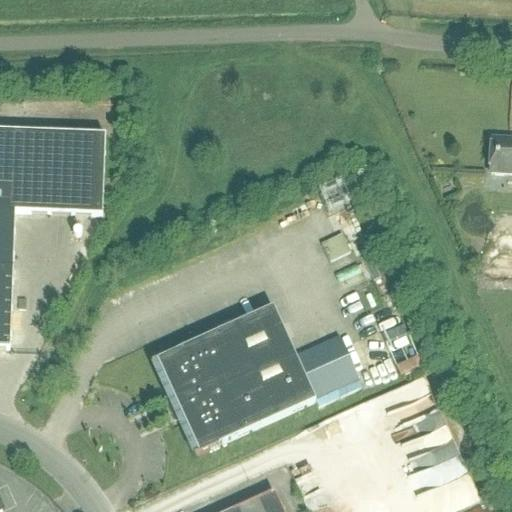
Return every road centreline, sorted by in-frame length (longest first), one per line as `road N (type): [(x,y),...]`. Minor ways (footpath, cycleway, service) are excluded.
road 1 (unclassified): [(0,47),(374,34)]
road 2 (unclassified): [(374,34),(511,51)]
road 3 (unclassified): [(94,511),(73,479),(0,428)]
